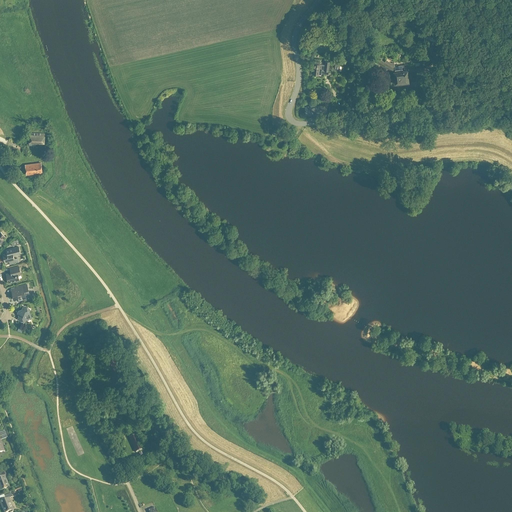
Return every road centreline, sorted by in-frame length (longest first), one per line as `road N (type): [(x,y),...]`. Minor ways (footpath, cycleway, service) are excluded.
road 1 (track): [(118,305),(160,335),(212,328),(286,373),(318,428),(369,447),(395,511)]
road 2 (unclassified): [(318,0),(294,39),(293,122),(511,114)]
road 3 (track): [(160,335),(214,418),(305,483)]
